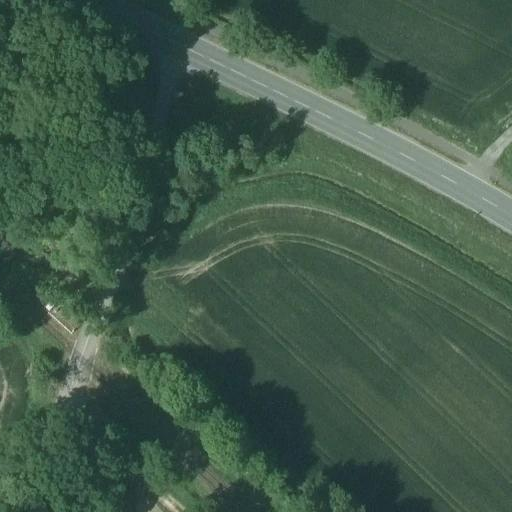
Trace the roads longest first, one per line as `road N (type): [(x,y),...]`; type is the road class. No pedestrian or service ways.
road 1 (track): [(7,511),(80,362),(179,41)]
road 2 (secondary): [(98,0),(511,219)]
